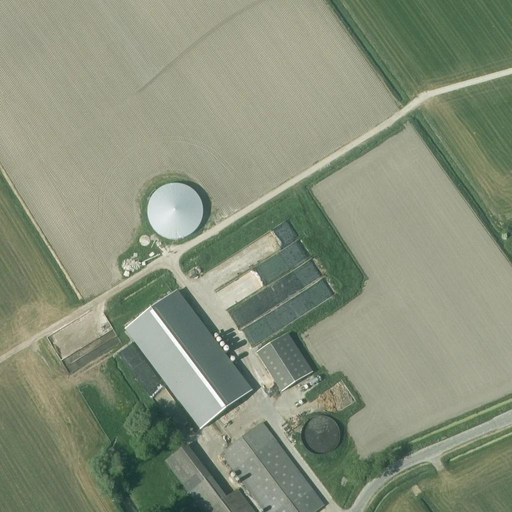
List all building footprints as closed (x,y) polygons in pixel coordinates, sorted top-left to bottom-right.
[(147,216),(148,220),(149,223),(151,227),(153,230),(156,233),(159,236),(163,238),(167,239),(171,240),(175,240),(179,240),(183,239),(187,238),(190,236),(193,233),(196,230),(198,227),(200,223),(202,220),(202,216),(203,212),(202,208),(201,204),(199,200),(197,197),(195,193),(192,191),(188,188),(185,187),(181,186),(177,185),(173,185),(169,186),(165,187),(161,188),(158,191),(155,193),(152,196),(150,200),(149,204),(147,208),(147,212),(147,216)] [(266,257),(301,236),(292,220),(246,246),(253,258),(263,252),(266,257)] [(316,281),(326,275),(315,258),(295,270),(298,275),(303,272),(303,271),(306,269),(310,277),(313,275),(316,281)] [(176,293),(127,330),(202,430),(251,393),(176,293)] [(63,357),(69,371),(123,345),(116,331),(63,357)] [(282,393),(313,373),(287,333),(256,353),(282,393)] [(308,452),(340,452),(340,418),(308,418),(308,452)] [(316,511),(324,506),(316,496),(262,423),(222,454),(265,511),(253,511),(237,490),(226,498),(210,477),(209,478),(186,447),(166,462),(189,493),(203,511),(316,511)]
